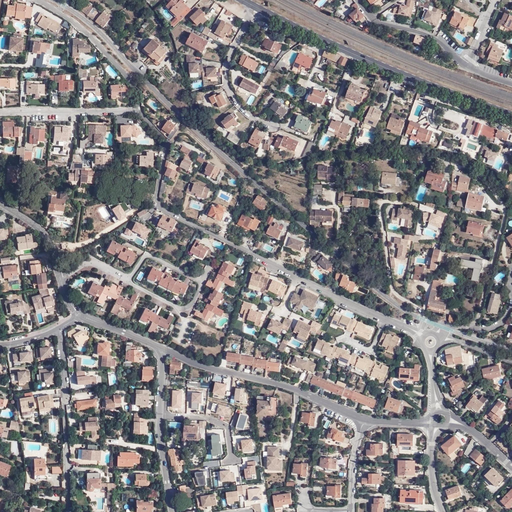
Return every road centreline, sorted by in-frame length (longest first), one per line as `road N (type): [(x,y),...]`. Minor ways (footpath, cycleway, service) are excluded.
road 1 (residential): [(385,319),(163,208),(157,200),(167,142),(138,110)]
road 2 (primary): [(261,9),(511,115)]
road 3 (residential): [(164,350),(296,389),(365,420)]
road 4 (residential): [(61,330),(68,511)]
road 5 (residential): [(164,350),(159,418),(173,511)]
road 6 (residential): [(138,110),(132,81),(97,42),(37,0)]
road 7 (residential): [(0,202),(47,235),(80,315)]
road 8 (residential): [(0,113),(138,110)]
road 9 (unknown): [(159,418),(233,424),(230,461),(206,465)]
road 10 (residential): [(248,20),(225,77),(241,107),(274,126)]
road 11 (unclassified): [(357,0),(378,23),(429,37),(465,65)]
road 12 (residential): [(459,328),(478,320),(505,216)]
